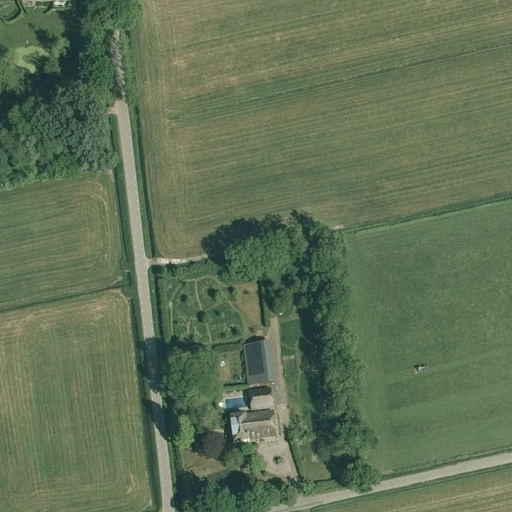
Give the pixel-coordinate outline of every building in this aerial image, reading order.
[(279,327),(288,436),(302,435),(293,326),(279,327)] [(276,383),(271,343),(243,346),(247,387),(276,383)] [(270,389),(248,391),(250,400),(251,412),(273,409),(272,400),(270,389)] [(276,437),(273,412),(245,415),(230,417),(233,443),(248,441),(276,437)] [(251,487),(258,485),(255,475),(249,477),(251,487)]
